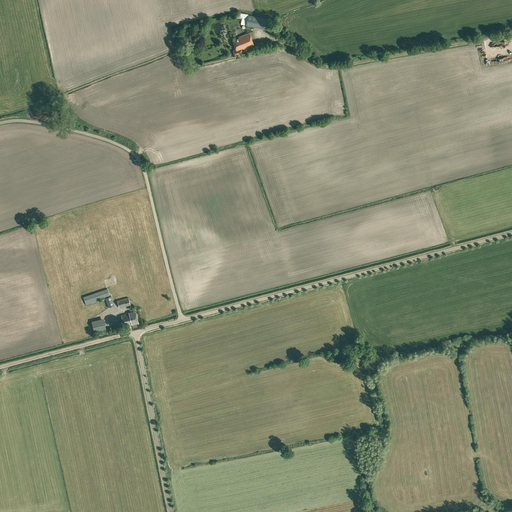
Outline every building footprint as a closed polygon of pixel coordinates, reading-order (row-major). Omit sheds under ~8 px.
[(270,29),(271,21),(272,19),(248,15),(246,25),(253,26),(270,29)] [(235,55),(242,52),(241,49),(253,44),(249,33),(238,37),(239,38),(233,41),(236,49),(233,51),(235,55)] [(86,305),(96,301),(96,300),(110,295),(107,289),(83,297),(86,305)] [(108,307),(114,305),(111,296),(105,298),(108,307)] [(119,308),(130,305),(128,297),(117,300),(119,308)] [(132,325),(139,323),(136,311),(128,312),(129,313),(121,315),(124,325),(131,323),(132,325)] [(91,321),(94,332),(106,329),(103,318),(91,321)]
